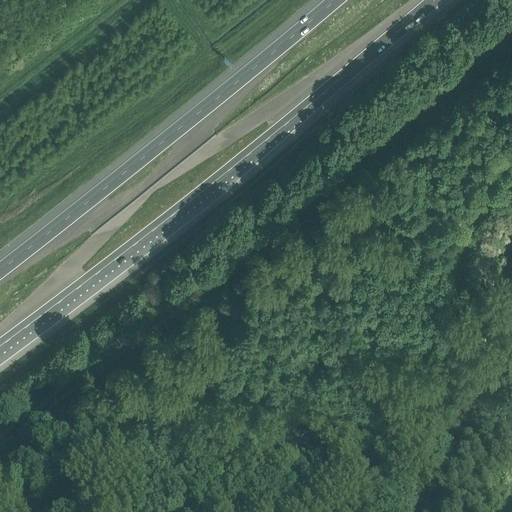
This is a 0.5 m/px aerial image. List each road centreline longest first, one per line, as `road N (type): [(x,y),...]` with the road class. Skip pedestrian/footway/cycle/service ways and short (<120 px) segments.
road 1 (motorway): [(0,346),(434,0)]
road 2 (motorway): [(334,0),(0,270)]
